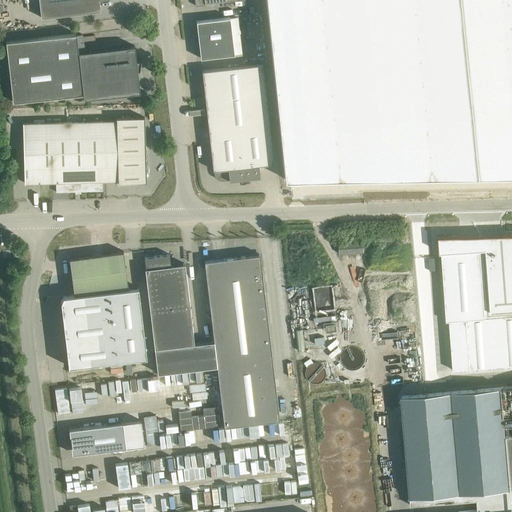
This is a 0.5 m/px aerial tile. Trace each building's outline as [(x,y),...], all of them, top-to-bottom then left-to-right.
[(39,0),(41,17),(91,12),(101,11),(99,0),(39,0)] [(511,0),(266,0),(285,182),(511,176),(511,0)] [(201,58),(211,57),(234,54),(230,17),(196,21),(201,58)] [(13,101),(83,94),(84,99),(140,92),(137,69),(139,69),(139,70),(141,60),(140,60),(136,60),(135,45),(84,51),(82,34),(76,34),(76,33),(6,41),(13,101)] [(209,130),(269,124),(262,64),(202,70),(209,130)] [(116,120),(33,122),(23,123),(25,183),(56,182),(56,192),(103,190),(103,180),(118,180),(118,182),(146,182),(144,117),(116,118),(116,120)] [(273,163),(269,124),(209,130),(213,170),(214,170),(215,174),(216,176),(217,178),(218,179),(220,180),(222,180),(240,178),(240,179),(260,177),(259,165),(273,163)] [(447,320),(450,320),(454,371),(511,366),(511,315),(486,318),(486,317),(481,249),(460,251),(459,237),(457,235),(439,237),(440,252),(442,252),(447,320)] [(340,254),(364,252),(364,241),(339,243),(340,254)] [(74,295),(128,288),(123,251),(69,258),(74,295)] [(169,254),(145,257),(146,268),(145,268),(150,308),(154,347),(157,373),(217,366),(214,341),(195,343),(194,343),(194,342),(186,273),(185,263),(171,265),(169,254)] [(204,261),(206,271),(224,426),(280,419),(260,254),(204,261)] [(68,366),(146,357),(138,287),(128,288),(74,295),(63,296),(61,301),(68,366)] [(171,398),(168,374),(134,378),(137,402),(171,398)] [(129,378),(87,384),(90,406),(104,404),(104,406),(122,404),(121,396),(132,394),(129,378)] [(511,511),(511,385),(402,396),(410,497),(411,506),(491,499),(491,511),(511,511)] [(147,433),(162,432),(162,415),(147,415),(147,433)] [(123,422),(69,429),(69,430),(70,430),(72,453),(85,452),(126,447),(123,422)] [(280,443),(227,449),(228,454),(233,453),(234,461),(220,462),(222,474),(286,468),(285,454),(281,455),(280,443)] [(298,455),(304,454),(303,448),(291,450),(293,461),(299,460),(298,455)] [(127,486),(194,479),(193,466),(172,468),(171,457),(126,461),(127,474),(123,474),(122,465),(112,466),(113,482),(126,481),(127,486)] [(310,482),(309,469),(294,470),(294,482),(310,482)] [(99,474),(101,485),(111,484),(109,473),(99,474)] [(246,482),(205,487),(207,507),(249,501),(248,495),(246,482)] [(72,504),(72,511),(137,511),(137,503),(129,504),(101,506),(101,508),(90,508),(89,503),(72,504)]
